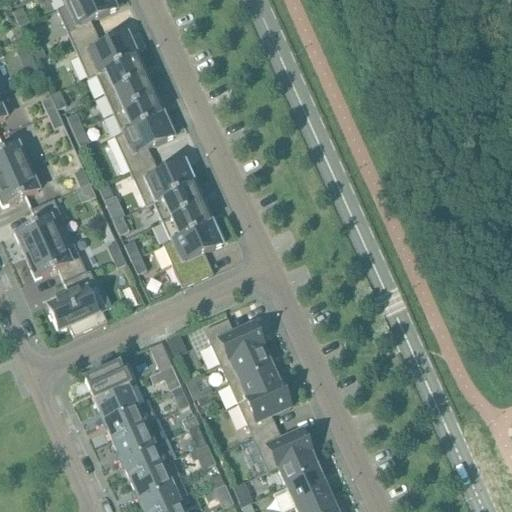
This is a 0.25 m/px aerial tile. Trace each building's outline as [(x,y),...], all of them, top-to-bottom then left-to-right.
[(60,0),(65,10),(87,0),(60,0)] [(87,0),(65,10),(65,11),(66,10),(75,30),(66,34),(72,48),(96,37),(90,25),(116,13),(109,0),(87,0)] [(29,26),(22,11),(13,16),(19,30),(29,26)] [(96,37),(72,48),(88,82),(134,61),(132,57),(135,56),(127,38),(102,50),(96,37)] [(40,48),(30,53),(35,65),(46,60),(40,48)] [(134,61),(88,82),(88,83),(96,79),(105,98),(143,81),(139,73),(142,72),(137,61),(134,62),(134,61)] [(143,81),(105,98),(114,118),(152,101),(148,93),(151,91),(146,81),(143,82),(143,81)] [(51,100),(57,114),(66,109),(60,95),(50,99),(51,100)] [(51,100),(41,104),(48,118),(57,114),(51,100)] [(152,101),(114,118),(122,137),(114,141),(160,120),(157,112),(160,111),(155,100),(152,102),(152,101)] [(57,114),(48,118),(54,133),(64,129),(57,114)] [(73,136),(83,132),(76,117),(67,121),(73,136)] [(160,120),(114,141),(130,175),(153,165),(148,152),(173,141),(165,123),(162,125),(160,120)] [(73,136),(80,150),(89,146),(83,132),(73,136)] [(0,156),(0,183),(28,171),(18,148),(0,156)] [(153,165),(130,175),(145,210),(191,189),(189,185),(192,183),(184,166),(159,177),(153,165)] [(0,183),(0,204),(3,210),(38,194),(28,171),(0,183)] [(90,187),(83,172),(74,177),(80,191),(90,187)] [(98,190),(104,205),(114,200),(107,186),(98,190)] [(191,189),(145,210),(145,211),(154,207),(162,226),(200,209),(196,201),(199,199),(194,189),(192,190),(191,189)] [(37,227),(15,237),(25,260),(70,240),(53,204),(31,214),(37,227)] [(200,209),(162,226),(162,227),(171,246),(209,229),(205,220),(208,219),(203,208),(200,210),(200,209)] [(113,224),(120,239),(129,235),(123,220),(113,224)] [(171,246),(163,249),(182,292),(213,278),(204,257),(222,249),(214,232),(211,233),(209,229),(171,246)] [(70,240),(25,260),(35,283),(57,273),(63,287),(86,276),(70,240)] [(131,264),(140,259),(134,245),(124,249),(131,264)] [(113,265),(123,260),(116,246),(107,250),(113,265)] [(137,278),(147,274),(140,259),(131,264),(137,278)] [(126,268),(123,260),(113,265),(117,272),(126,268)] [(69,299),(47,309),(59,335),(69,331),(73,341),(107,326),(102,316),(102,315),(97,317),(87,293),(96,289),(90,275),(86,276),(63,287),(69,299)] [(204,334),(220,369),(263,349),(252,326),(233,335),(228,323),(204,334)] [(263,350),(263,349),(220,369),(228,388),(271,369),(262,350),(263,350)] [(157,368),(160,375),(172,370),(168,363),(157,368)] [(93,405),(128,389),(124,380),(123,380),(118,369),(85,384),(90,395),(89,395),(93,405)] [(271,369),(228,388),(237,408),(281,388),(280,387),(279,388),(271,369)] [(172,370),(160,375),(164,384),(167,391),(179,386),(173,372),(172,370)] [(291,411),(281,388),(237,408),(252,442),(276,431),(271,420),(291,411)] [(93,405),(94,406),(94,405),(103,424),(136,409),(128,390),(129,390),(128,389),(93,405)] [(202,400),(198,390),(189,394),(194,404),(197,402),(202,400)] [(174,401),(180,413),(189,409),(184,397),(174,401)] [(201,410),(211,406),(207,398),(202,400),(197,402),(201,410)] [(103,424),(112,444),(145,429),(157,424),(148,404),(136,409),(103,424)] [(198,429),(194,420),(183,425),(187,434),(198,429)] [(112,444),(121,464),(154,449),(145,429),(112,444)] [(281,442),(276,431),(252,442),(268,475),(311,456),(300,433),(281,442)] [(197,453),(207,449),(202,437),(192,442),(197,453)] [(129,483),(172,464),(176,463),(167,443),(154,449),(121,464),(129,483)] [(189,456),(193,464),(210,457),(207,449),(197,453),(189,456)] [(277,472),(286,491),(319,476),(310,457),(311,456),(268,475),(268,476),(277,472)] [(129,483),(138,503),(181,484),(172,464),(129,483)] [(328,495),(319,476),(286,491),(295,510),(328,495)] [(224,488),(220,477),(209,482),(213,493),(224,488)] [(142,511),(171,511),(190,504),(181,484),(138,503),(142,511)] [(249,497),(244,486),(233,492),(240,506),(247,503),(245,499),(249,497)] [(216,494),(222,506),(231,502),(225,490),(216,494)] [(335,511),(328,495),(295,510),(295,511),(335,511)]
